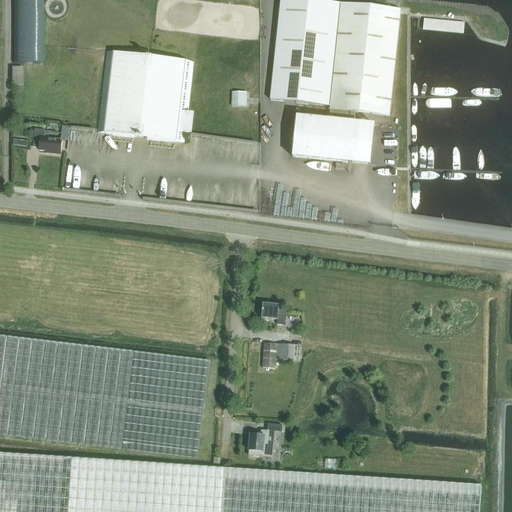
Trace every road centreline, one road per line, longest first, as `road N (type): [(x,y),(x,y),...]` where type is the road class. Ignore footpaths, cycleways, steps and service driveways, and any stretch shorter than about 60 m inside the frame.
road 1 (tertiary): [(511,263),(242,230)]
road 2 (tertiary): [(242,230),(0,202)]
road 3 (unclassified): [(224,424),(242,230)]
